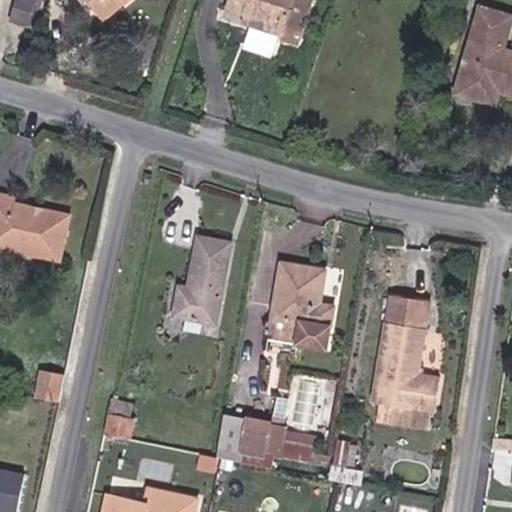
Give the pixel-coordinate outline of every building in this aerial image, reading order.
[(18,0),(16,6),(33,12),(35,7),(43,10),(46,0),(18,0)] [(90,0),(105,19),(113,12),(102,0),(90,0)] [(102,0),(113,12),(127,0),(102,0)] [(257,21),(285,30),(305,37),(316,0),(230,0),(227,11),(257,21)] [(33,12),(16,6),(11,22),(28,28),(33,12)] [(458,94),(485,101),(489,87),(500,90),(511,93),(511,53),(504,51),(511,22),(511,17),(482,9),(468,58),(473,59),(468,77),(463,75),(458,94)] [(282,39),(285,30),(257,21),(254,30),(282,39)] [(473,59),(468,58),(463,75),(468,77),(473,59)] [(489,87),(485,101),(496,105),(500,90),(489,87)] [(30,208),(15,204),(16,198),(0,194),(0,248),(61,262),(71,216),(46,211),(41,215),(33,213),(30,208)] [(199,238),(189,289),(180,287),(174,316),(217,324),(232,244),(199,238)] [(282,265),(274,320),(300,324),(297,342),(328,347),(335,308),(321,306),(326,272),(282,265)] [(374,403),(379,404),(415,409),(435,412),(440,378),(421,375),(432,303),(391,296),(374,403)] [(300,324),(274,320),(273,323),(270,323),(269,332),(277,334),(277,339),(297,342),(300,324)] [(37,399),(61,404),(66,379),(42,374),(37,399)] [(415,409),(379,404),(376,423),(412,429),(415,409)] [(109,413),(104,434),(130,440),(134,418),(109,413)] [(272,469),(274,458),(329,466),(330,457),(310,454),(313,435),(284,431),(285,426),(224,414),(216,459),(272,469)] [(351,442),(337,440),(334,465),(348,466),(351,442)] [(331,468),(329,480),(362,485),(363,472),(331,468)] [(19,511),(27,476),(0,469),(0,511),(3,511),(19,511)] [(109,495),(105,511),(195,511),(198,499),(150,489),(147,504),(109,495)]
